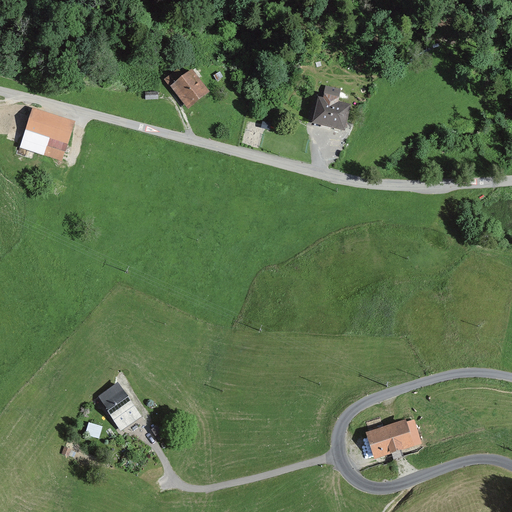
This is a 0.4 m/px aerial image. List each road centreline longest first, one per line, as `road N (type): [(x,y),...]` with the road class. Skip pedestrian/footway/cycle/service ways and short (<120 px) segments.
road 1 (residential): [(0,91),(366,184),(511,181)]
road 2 (unclassified): [(511,377),(458,374),(351,411),(339,452),(367,484),(390,486),(480,458),(511,466)]
